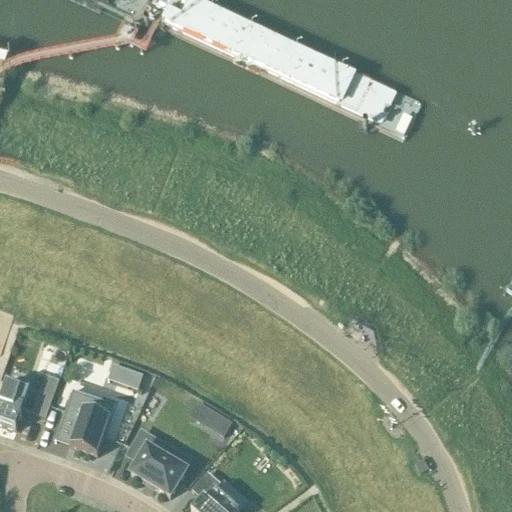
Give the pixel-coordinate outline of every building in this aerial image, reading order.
[(511,176),(198,0),(128,0),(112,29),(511,253),(511,176)] [(128,374),(123,388),(138,393),(143,379),(128,374)] [(0,427),(16,433),(30,394),(7,386),(0,406),(0,427)] [(40,402),(34,417),(45,421),(51,406),(55,395),(44,391),(40,402)] [(73,393),(64,420),(78,425),(69,449),(98,459),(111,421),(116,408),(89,399),(73,393)] [(198,407),(191,421),(230,438),(237,424),(198,407)] [(142,436),(128,459),(138,465),(131,477),(145,485),(157,493),(170,501),(186,474),(162,459),(167,451),(142,436)] [(196,511),(237,511),(216,493),(221,487),(208,475),(192,493),(204,504),(196,511)]
